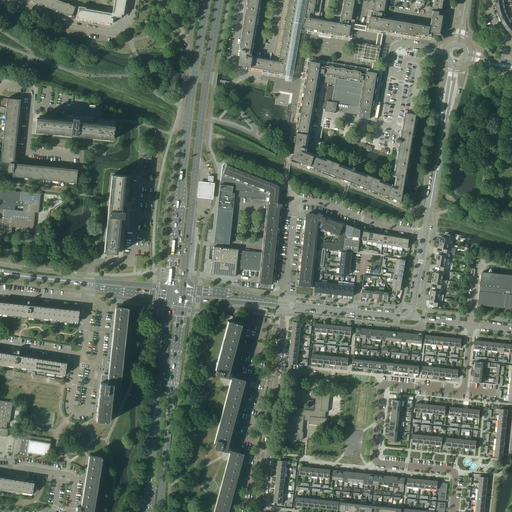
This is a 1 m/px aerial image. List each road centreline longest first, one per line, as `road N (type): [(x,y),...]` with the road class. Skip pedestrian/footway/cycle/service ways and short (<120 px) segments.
road 1 (residential): [(452,511),(455,471),(382,463),(375,447),(384,385),(463,390),(470,324)]
road 2 (primary): [(183,288),(219,0)]
road 3 (primary): [(206,0),(170,286)]
road 4 (primary): [(168,296),(146,511)]
road 5 (primary): [(158,511),(182,298)]
road 6 (residential): [(315,150),(322,114),(380,123),(394,46),(425,48)]
road 7 (tertiary): [(425,232),(451,83)]
road 8 (residential): [(89,283),(92,263),(130,258),(138,172)]
road 9 (residential): [(425,232),(296,199)]
road 10 (tertiary): [(283,304),(410,314)]
